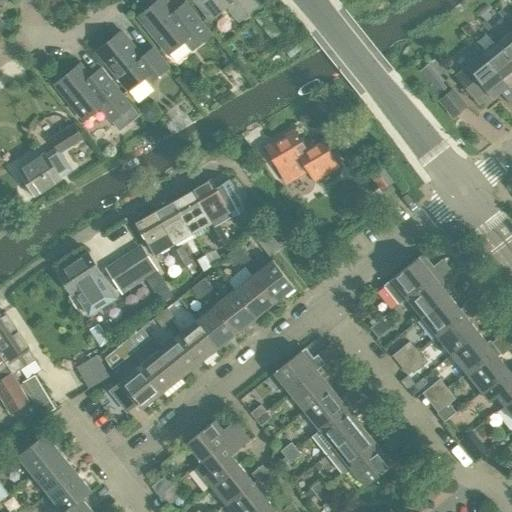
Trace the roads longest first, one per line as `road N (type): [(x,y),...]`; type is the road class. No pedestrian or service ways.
road 1 (residential): [(511,506),(490,477),(447,462),(330,301)]
road 2 (residential): [(111,470),(330,301)]
road 3 (residential): [(0,296),(122,213),(230,153)]
road 4 (tertiary): [(463,190),(309,0)]
road 5 (residential): [(330,301),(463,190)]
